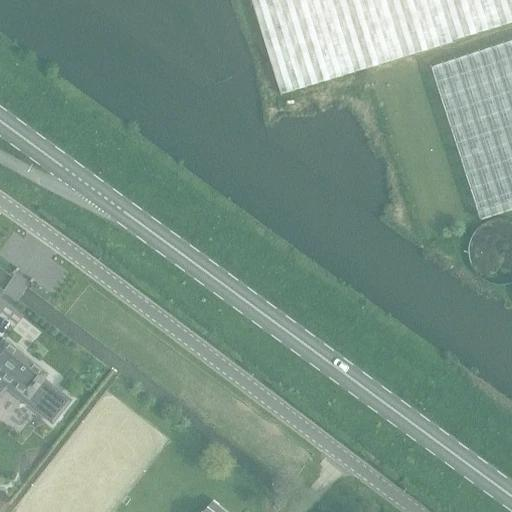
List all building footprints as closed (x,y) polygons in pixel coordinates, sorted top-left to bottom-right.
[(511,0),(251,0),(281,95),(452,43),(452,42),(511,23),(511,0)] [(511,41),(429,68),(479,222),(511,211),(511,41)] [(511,223),(507,223),(502,223),(497,224),(492,226),(487,230),(483,234),(481,238),(479,244),(478,250),(479,255),(480,260),(482,265),(485,269),(489,272),(493,274),(497,276),(503,277),(508,277),(511,276),(511,223)] [(16,270),(7,288),(22,296),(31,277),(16,270)] [(0,342),(0,394),(6,387),(52,422),(71,399),(43,377),(47,372),(4,338),(0,342)] [(223,511),(212,503),(205,511),(223,511)]
